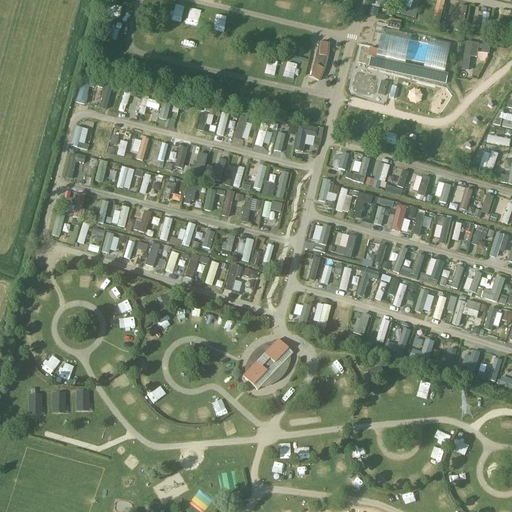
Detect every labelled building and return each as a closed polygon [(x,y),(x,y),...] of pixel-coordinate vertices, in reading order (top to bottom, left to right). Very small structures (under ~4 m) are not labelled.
[(159,0),(154,0),(149,14),(161,18),(167,2),(159,0)] [(296,9),(298,0),(286,0),(285,6),(296,9)] [(401,0),(400,15),(418,18),(419,0),(401,0)] [(446,1),(441,0),(437,0),(431,23),(439,25),(446,1)] [(310,3),(304,2),(302,14),(308,16),(310,3)] [(122,18),(124,9),(110,5),(107,14),(122,18)] [(458,5),(456,27),(465,27),(466,6),(458,5)] [(369,7),(368,15),(377,16),(378,8),(369,7)] [(187,26),(198,28),(200,12),(189,10),(187,26)] [(474,10),(473,26),(482,26),(482,11),(474,10)] [(213,31),(223,32),(225,16),(215,15),(213,31)] [(117,33),(118,33),(120,29),(107,22),(102,32),(115,39),(117,33)] [(443,74),(450,43),(437,40),(438,39),(395,30),(395,31),(383,28),(378,51),(369,49),(368,56),(376,58),(376,59),(388,62),(388,63),(430,72),(430,71),(443,74)] [(253,38),(262,40),(265,31),(256,29),(253,38)] [(145,33),(143,42),(154,44),(156,35),(145,33)] [(280,44),(282,35),(272,33),(270,42),(280,44)] [(301,51),(302,42),(293,41),(292,50),(301,51)] [(465,42),(461,70),(469,71),(471,58),(488,60),(490,45),(465,42)] [(328,44),(320,43),(317,43),(317,46),(318,47),(317,57),(315,66),(310,78),(309,77),(308,77),(319,82),(324,69),(323,69),(326,57),(327,57),(328,44)] [(179,52),(192,55),(194,47),(181,44),(179,52)] [(213,59),(216,49),(208,46),(204,56),(213,59)] [(268,62),(265,75),(275,77),(278,64),(268,62)] [(286,62),(284,77),(295,78),(296,63),(286,62)] [(382,81),(379,94),(385,96),(388,83),(382,81)] [(80,84),(76,102),(85,104),(89,86),(80,84)] [(103,90),(98,108),(106,110),(111,92),(103,90)] [(251,103),(259,105),(262,96),(254,93),(251,103)] [(278,109),(280,96),(273,94),(271,107),(278,109)] [(122,96),(119,111),(124,112),(128,97),(122,96)] [(148,98),(146,107),(158,110),(160,101),(148,98)] [(163,100),(158,119),(166,121),(171,102),(163,100)] [(480,125),(490,129),(492,124),(498,126),(504,112),(476,101),(472,112),(484,116),(480,125)] [(185,124),(187,113),(181,112),(179,123),(185,124)] [(205,125),(211,126),(213,115),(200,113),(197,131),(204,132),(205,125)] [(511,115),(505,113),(502,127),(511,129),(511,115)] [(233,139),(242,141),(246,118),(238,116),(233,139)] [(222,142),(227,120),(220,118),(214,140),(222,142)] [(281,123),(273,151),(281,153),(286,136),(285,135),(288,125),(281,123)] [(313,146),(315,128),(290,125),(288,135),(295,136),(293,151),(303,152),(304,145),(313,146)] [(363,136),(374,139),(377,128),(366,125),(363,136)] [(71,147),(84,150),(89,130),(76,127),(71,147)] [(470,127),(468,133),(475,136),(478,130),(470,127)] [(97,152),(105,153),(110,129),(101,128),(97,152)] [(263,148),(269,133),(260,129),(253,144),(263,148)] [(387,129),(386,143),(394,144),(396,130),(387,129)] [(415,145),(418,137),(408,133),(405,141),(415,145)] [(488,136),(487,144),(510,146),(511,139),(488,136)] [(454,137),(451,144),(473,154),(476,147),(454,137)] [(131,151),(137,153),(135,160),(142,162),(148,141),(135,138),(131,151)] [(120,141),(116,154),(124,157),(128,143),(120,141)] [(162,142),(155,167),(162,169),(169,144),(162,142)] [(179,146),(173,168),(182,170),(188,149),(179,146)] [(443,156),(454,161),(457,154),(446,149),(443,156)] [(338,169),(344,171),(349,155),(335,151),(333,157),(341,159),(338,169)] [(492,173),(499,153),(492,151),(491,155),(484,152),(479,169),(492,173)] [(201,177),(207,155),(198,153),(193,168),(188,167),(186,173),(201,177)] [(73,180),(75,163),(84,164),(85,156),(69,154),(66,179),(73,180)] [(211,179),(219,182),(227,161),(219,158),(211,179)] [(365,183),(370,159),(363,158),(362,163),(355,161),(352,173),(347,172),(346,179),(365,183)] [(510,176),(495,175),(495,183),(511,184),(511,158),(510,176)] [(96,168),(97,161),(89,160),(88,167),(96,168)] [(100,161),(94,182),(102,184),(107,163),(100,161)] [(385,183),(390,165),(379,163),(375,179),(368,177),(366,185),(379,189),(381,182),(385,183)] [(258,166),(252,189),(261,191),(267,168),(258,166)] [(121,167),(117,188),(130,190),(133,170),(121,167)] [(239,188),(244,168),(238,167),(233,186),(239,188)] [(142,178),(143,171),(136,170),(135,176),(142,178)] [(404,188),(410,173),(403,170),(397,185),(404,188)] [(276,199),(284,200),(287,173),(279,172),(276,199)] [(145,174),(139,193),(145,195),(151,176),(145,174)] [(413,190),(419,192),(418,194),(425,196),(430,179),(418,175),(413,190)] [(335,203),(336,194),(332,194),(333,183),(321,181),(318,202),(325,203),(326,201),(335,203)] [(172,200),(174,183),(165,182),(163,199),(172,200)] [(273,196),(275,184),(264,182),(263,195),(273,196)] [(457,185),(452,200),(459,202),(464,188),(457,185)] [(352,196),(348,195),(349,190),(340,188),(336,211),(349,213),(352,196)] [(465,188),(459,209),(467,212),(473,191),(465,188)] [(216,211),(218,203),(212,201),(215,191),(207,189),(203,208),(216,211)] [(187,190),(183,203),(191,206),(195,193),(187,190)] [(350,195),(358,197),(353,218),(361,220),(365,203),(371,205),(373,196),(351,191),(350,195)] [(75,193),(74,218),(82,218),(83,194),(75,193)] [(235,202),(236,195),(224,194),(222,218),(229,218),(230,202),(235,202)] [(486,194),(481,212),(489,214),(494,197),(486,194)] [(248,223),(253,206),(260,209),(262,201),(248,197),(240,221),(248,223)] [(102,201),(97,222),(103,224),(108,202),(102,201)] [(280,212),(282,204),(265,201),(262,217),(269,218),(270,211),(280,212)] [(511,204),(507,203),(503,223),(509,224),(511,209),(511,204)] [(410,221),(404,219),(408,207),(398,204),(391,229),(407,234),(410,221)] [(111,224),(125,227),(129,208),(121,207),(121,212),(113,211),(111,224)] [(373,224),(381,226),(386,209),(378,207),(373,224)] [(420,236),(425,211),(418,210),(413,234),(420,236)] [(145,234),(150,213),(143,211),(140,222),(129,219),(126,230),(131,231),(145,234)] [(50,235),(59,238),(65,216),(56,214),(50,235)] [(447,245),(451,218),(438,216),(435,237),(439,238),(438,243),(447,245)] [(159,239),(166,242),(173,220),(165,218),(159,239)] [(422,227),(430,228),(432,219),(424,218),(422,227)] [(458,221),(452,240),(458,241),(462,230),(472,233),(474,226),(458,221)] [(178,239),(183,241),(182,246),(189,248),(195,225),(188,223),(185,231),(180,230),(178,239)] [(83,245),(89,227),(83,225),(76,242),(83,245)] [(324,252),(331,227),(322,225),(321,227),(315,226),(312,239),(318,241),(317,245),(314,244),(313,249),(324,252)] [(483,248),(489,229),(478,225),(472,245),(483,248)] [(68,242),(74,243),(78,227),(72,226),(68,242)] [(104,237),(105,231),(91,228),(90,234),(104,237)] [(210,250),(214,232),(206,230),(202,248),(210,250)] [(489,231),(487,238),(492,239),(489,255),(499,257),(503,233),(489,231)] [(105,232),(102,253),(111,254),(114,234),(105,232)] [(351,259),(357,237),(342,234),(336,255),(351,259)] [(222,250),(232,251),(234,236),(228,236),(227,243),(223,242),(222,250)] [(124,258),(130,260),(136,239),(130,237),(124,258)] [(171,238),(169,243),(180,247),(182,241),(171,238)] [(246,239),(244,245),(239,243),(237,253),(242,255),(241,261),(248,263),(254,241),(246,239)] [(138,242),(136,249),(146,252),(148,244),(138,242)] [(145,266),(153,268),(156,253),(158,253),(160,245),(150,243),(145,266)] [(269,263),(274,247),(267,245),(262,261),(269,263)] [(382,268),(386,246),(379,245),(375,267),(382,268)] [(401,247),(392,272),(399,274),(408,250),(401,247)] [(286,276),(292,254),(281,251),(275,273),(286,276)] [(172,274),(179,255),(171,252),(164,271),(172,274)] [(251,264),(257,266),(261,254),(255,252),(251,264)] [(199,262),(207,265),(209,260),(194,253),(183,278),(190,281),(199,262)] [(416,254),(413,269),(401,267),(400,275),(418,279),(424,256),(416,254)] [(366,255),(364,266),(372,267),(374,256),(366,255)] [(313,256),(307,280),(314,282),(321,258),(313,256)] [(431,277),(422,274),(421,279),(437,284),(445,263),(437,260),(431,277)] [(212,262),(205,284),(212,286),(219,264),(212,262)] [(336,263),(333,274),(340,276),(343,265),(336,263)] [(224,289),(237,293),(245,268),(232,264),(224,289)] [(319,283),(327,285),(333,268),(325,266),(319,283)] [(361,278),(355,295),(363,298),(370,278),(377,281),(380,274),(358,266),(355,276),(361,278)] [(458,290),(465,269),(458,267),(451,287),(458,290)] [(244,268),(242,276),(248,278),(251,270),(244,268)] [(344,268),(340,290),(348,291),(352,269),(344,268)] [(255,282),(258,273),(252,271),(249,280),(255,282)] [(476,272),(474,280),(468,278),(464,292),(469,293),(469,291),(477,293),(482,273),(476,272)] [(81,274),(81,283),(91,284),(91,274),(81,274)] [(383,275),(381,281),(390,283),(392,277),(383,275)] [(491,292),(484,289),(481,298),(498,303),(506,279),(496,276),(491,292)] [(275,294),(273,300),(280,302),(285,281),(271,277),(269,285),(273,286),(271,293),(275,294)] [(391,278),(388,294),(396,295),(398,279),(391,278)] [(381,301),(387,284),(381,282),(375,299),(381,301)] [(401,308),(407,286),(399,283),(393,306),(401,308)] [(410,284),(408,291),(417,292),(418,285),(410,284)] [(421,287),(416,307),(428,310),(430,301),(434,302),(437,291),(421,287)] [(408,291),(406,299),(414,301),(416,293),(408,291)] [(440,291),(434,318),(442,320),(443,315),(452,317),(457,295),(440,291)] [(165,294),(160,296),(163,305),(168,303),(165,294)] [(504,305),(508,298),(502,295),(499,303),(504,305)] [(463,314),(477,318),(481,304),(467,301),(463,314)] [(294,314),(300,316),(297,324),(305,326),(311,307),(297,303),(294,314)] [(313,321),(319,323),(317,329),(324,331),(332,307),(319,303),(313,321)] [(459,304),(452,324),(457,326),(465,306),(459,304)] [(28,314),(38,315),(39,307),(29,306),(28,314)] [(493,326),(499,327),(503,310),(489,307),(485,330),(492,331),(493,326)] [(172,311),(173,322),(184,320),(183,310),(172,311)] [(192,325),(202,326),(203,311),(194,310),(192,325)] [(357,319),(352,333),(363,337),(371,316),(363,313),(360,320),(357,319)] [(376,342),(384,344),(390,322),(382,320),(376,342)] [(121,321),(121,331),(135,330),(134,321),(121,321)] [(144,334),(151,340),(157,334),(150,327),(144,334)] [(403,328),(396,352),(404,355),(412,331),(403,328)] [(24,349),(40,344),(36,334),(21,339),(24,349)] [(132,347),(134,336),(124,334),(122,345),(132,347)] [(410,357),(428,363),(435,342),(426,339),(425,341),(415,338),(412,348),(413,348),(410,357)] [(265,348),(264,346),(262,347),(261,348),(259,350),(257,351),(255,352),(254,354),(253,356),(251,357),(250,359),(249,361),(248,363),(250,364),(253,367),(243,377),(257,391),(267,380),(270,383),(271,385),(273,384),(274,383),(276,382),(278,381),(279,379),(281,378),(282,377),(283,375),(284,373),(285,372),(286,370),(287,368),(285,367),(283,364),(292,354),(278,340),(268,351),(265,348)] [(29,357),(35,365),(47,357),(41,348),(29,357)] [(450,373),(458,350),(450,348),(444,364),(435,361),(433,367),(450,373)] [(473,350),(471,357),(466,355),(463,367),(468,368),(467,373),(474,375),(480,353),(473,350)] [(49,358),(43,373),(52,377),(58,362),(49,358)] [(495,358),(488,380),(495,383),(503,361),(495,358)] [(69,382),(73,367),(64,364),(60,379),(69,382)] [(484,374),(487,366),(481,364),(477,378),(487,381),(489,375),(484,374)] [(111,379),(117,390),(130,383),(124,372),(111,379)] [(511,379),(502,376),(498,385),(511,390),(511,379)] [(402,379),(401,393),(412,393),(412,379),(402,379)] [(420,399),(429,401),(433,385),(423,383),(420,399)] [(152,404),(164,395),(158,387),(145,396),(152,404)] [(75,392),(75,412),(88,412),(88,392),(75,392)] [(51,394),(51,414),(64,414),(64,394),(51,394)] [(352,406),(352,396),(338,394),(337,405),(352,406)] [(135,395),(125,401),(128,407),(138,401),(135,395)] [(28,396),(28,416),(41,416),(41,396),(28,396)] [(144,425),(153,415),(146,409),(137,419),(144,425)] [(199,413),(200,422),(209,421),(208,412),(199,413)] [(230,420),(224,422),(229,436),(235,434),(230,420)] [(161,421),(157,429),(165,432),(169,425),(161,421)] [(187,439),(195,438),(195,429),(186,429),(187,439)] [(447,444),(452,435),(444,431),(439,440),(447,444)] [(340,439),(334,442),(337,448),(343,446),(340,439)] [(308,443),(296,444),(297,459),(310,458),(308,443)] [(290,457),(291,445),(282,445),(282,457),(290,457)] [(365,465),(368,470),(379,464),(376,459),(365,465)] [(282,476),(285,467),(275,463),(272,472),(282,476)] [(327,463),(315,464),(316,480),(328,479),(327,463)] [(408,479),(417,474),(414,468),(405,473),(408,479)] [(385,485),(389,471),(381,469),(377,483),(385,485)] [(235,488),(235,472),(224,472),(224,487),(235,488)] [(450,486),(459,483),(456,474),(447,478),(450,486)] [(459,503),(470,495),(465,487),(453,495),(459,503)] [(447,495),(438,499),(443,508),(451,504),(447,495)]
